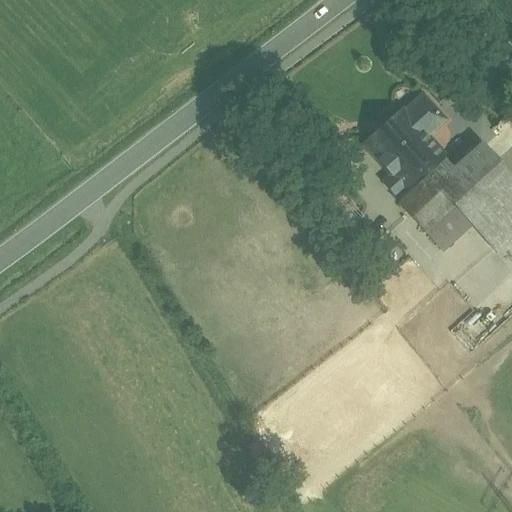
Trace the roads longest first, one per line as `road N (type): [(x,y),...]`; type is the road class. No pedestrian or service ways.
road 1 (secondary): [(0,258),(342,0)]
road 2 (unknown): [(478,274),(441,300),(362,197),(310,169),(248,97)]
